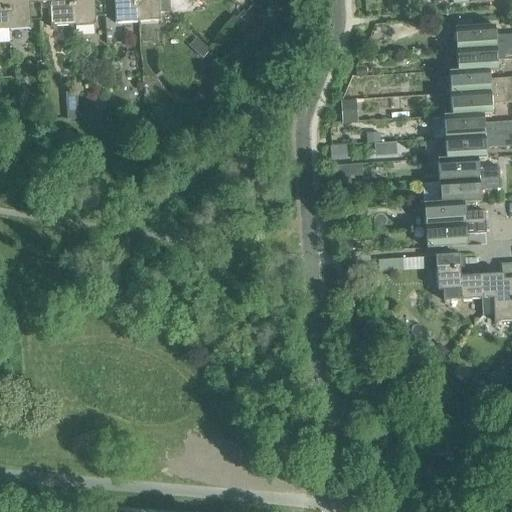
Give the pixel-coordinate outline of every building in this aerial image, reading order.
[(5,0),(7,30),(30,29),(29,21),(39,21),(37,0),(5,0)] [(37,0),(39,21),(49,20),(50,28),(72,26),(70,0),(37,0)] [(70,0),(72,26),(94,25),(94,17),(104,17),(102,0),(70,0)] [(102,0),(104,17),(114,16),(114,24),(137,22),(135,0),(102,0)] [(135,0),(137,22),(159,21),(159,13),(170,13),(169,8),(168,0),(135,0)] [(454,29),(455,51),(511,47),(511,34),(498,36),(498,38),(494,38),(493,26),(454,29)] [(196,39),(188,47),(202,59),(209,51),(196,39)] [(511,47),(455,51),(456,72),(457,73),(488,71),(488,72),(496,71),(495,59),(500,59),(500,61),(511,59),(511,47)] [(366,69),(355,69),(355,78),(366,77),(366,69)] [(448,73),(450,95),(511,90),(511,78),(493,79),(493,81),(489,82),(488,72),(488,71),(457,73),(456,72),(448,73)] [(511,90),(450,95),(451,116),(482,114),(482,115),(491,114),(490,103),(494,102),(494,104),(511,103),(511,90)] [(75,93),(65,93),(67,121),(77,121),(75,93)] [(442,116),(444,139),(511,134),(511,121),(487,124),(487,125),(483,126),(482,115),(482,114),(451,116),(442,116)] [(379,133),(366,134),(367,144),(379,144),(379,133)] [(511,134),(444,139),(445,159),(445,160),(477,158),(477,159),(485,159),(484,147),(488,146),(489,148),(511,146),(511,134)] [(346,147),(331,148),(332,162),(346,161),(346,147)] [(437,160),(438,183),(498,179),(498,167),(477,169),(477,159),(477,158),(445,160),(445,159),(437,160)] [(348,166),(332,167),(334,189),(350,188),(349,177),(348,166)] [(438,183),(440,203),(440,204),(462,203),(462,204),(479,203),(479,191),(499,190),(498,179),(438,183)] [(423,204),(424,227),(484,223),(483,212),(463,213),(462,204),(462,203),(440,204),(440,203),(423,204)] [(335,232),(348,231),(348,225),(340,219),(334,219),(335,232)] [(484,223),(424,227),(426,249),(465,247),(464,235),(485,234),(484,223)] [(336,235),(337,254),(352,253),(351,234),(336,235)] [(442,302),(480,300),(481,300),(480,276),(459,277),(458,269),(462,268),(462,256),(429,258),(430,270),(435,270),(436,291),(442,291),(442,302)] [(402,260),(389,260),(390,272),(403,272),(402,260)] [(481,300),(480,300),(481,316),(492,316),(492,323),(511,322),(511,266),(511,265),(500,266),(501,275),(480,276),(481,300)] [(428,353),(438,363),(448,352),(437,343),(428,353)]
